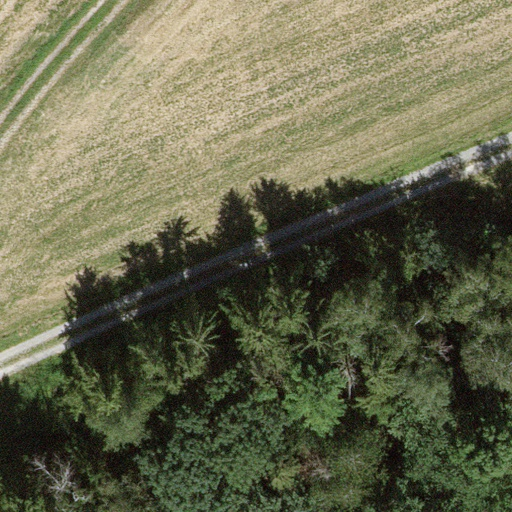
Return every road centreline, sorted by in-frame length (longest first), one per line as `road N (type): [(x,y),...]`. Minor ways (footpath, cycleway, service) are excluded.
road 1 (track): [(511,137),(0,364)]
road 2 (track): [(0,127),(102,0)]
